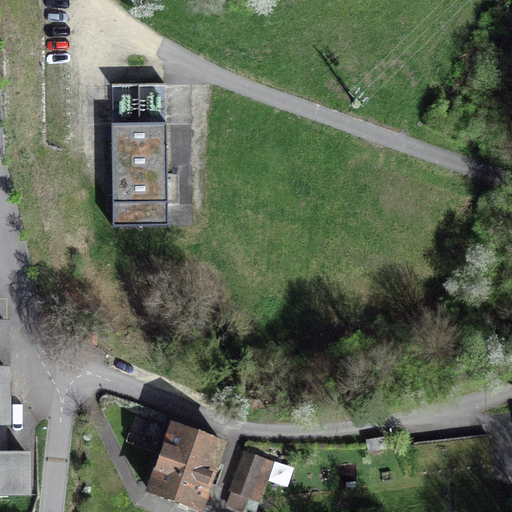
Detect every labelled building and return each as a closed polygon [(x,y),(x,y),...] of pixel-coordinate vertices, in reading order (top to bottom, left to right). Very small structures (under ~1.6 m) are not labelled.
[(111,125),(113,227),(168,227),(167,124),(111,125)] [(0,323),(0,495),(29,495),(28,456),(0,456),(0,424),(8,424),(7,324),(0,323)] [(224,445),(173,426),(149,491),(200,510),(224,445)] [(384,437),(366,440),(368,452),(386,448),(384,437)] [(489,437),(413,445),(417,476),(492,467),(489,437)] [(245,453),(231,491),(258,500),(272,463),(245,453)]
